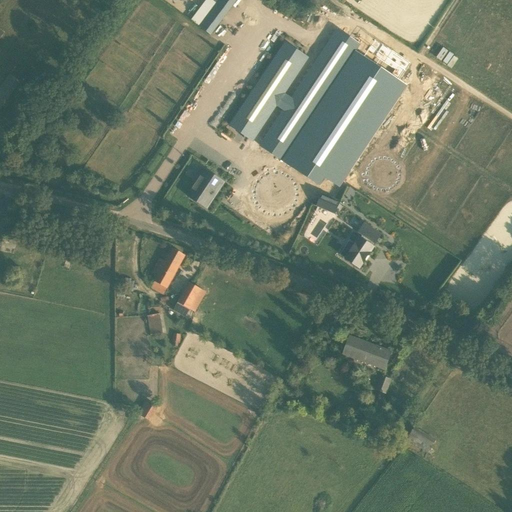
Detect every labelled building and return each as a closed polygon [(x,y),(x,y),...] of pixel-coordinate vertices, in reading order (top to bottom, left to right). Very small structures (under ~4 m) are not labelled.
[(207,0),(192,21),(200,27),(220,0),(207,0)] [(220,0),(218,4),(200,27),(213,36),(239,0),(220,0)] [(341,33),(264,148),(322,187),(327,179),(342,189),(410,87),(402,81),(417,59),(381,35),(366,58),(358,52),(362,46),(341,33)] [(307,57),(287,44),(231,127),(251,140),(307,57)] [(0,109),(20,81),(21,82),(36,61),(25,52),(10,74),(0,87),(0,109)] [(207,209),(224,182),(201,167),(193,180),(197,182),(188,196),(207,209)] [(281,209),(286,206),(290,201),(293,196),(293,190),(290,182),(289,178),(284,174),(278,172),(272,172),(266,173),(260,177),(257,183),(255,189),(255,195),(258,201),(262,206),(268,209),(275,210),(281,209)] [(335,199),(317,191),(311,203),(335,213),(340,201),(335,199)] [(359,268),(363,262),(369,253),(373,247),(371,246),(374,242),(375,243),(381,235),(365,223),(359,232),(364,235),(362,239),(360,238),(356,244),(350,252),(350,253),(346,259),(359,268)] [(164,295),(185,256),(173,249),(166,262),(160,259),(152,272),(158,276),(151,288),(164,295)] [(195,312),(206,292),(189,283),(178,303),(173,311),(185,318),(190,310),(195,312)] [(163,334),(160,314),(147,316),(150,336),(163,334)] [(173,333),(172,342),(173,342),(173,346),(178,347),(179,343),(180,343),(181,335),(173,333)] [(385,370),(391,352),(350,337),(343,354),(385,370)] [(382,377),(377,390),(370,407),(379,410),(390,380),(382,377)] [(152,421),(159,406),(146,400),(139,415),(152,421)] [(435,441),(415,427),(406,439),(427,453),(435,441)]
